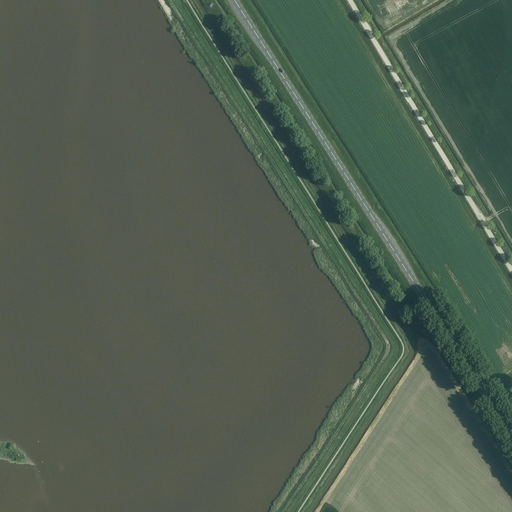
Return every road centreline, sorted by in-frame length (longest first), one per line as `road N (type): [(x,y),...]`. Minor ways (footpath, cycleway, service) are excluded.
road 1 (primary): [(511,436),(234,0)]
road 2 (unclassified): [(511,271),(349,0)]
